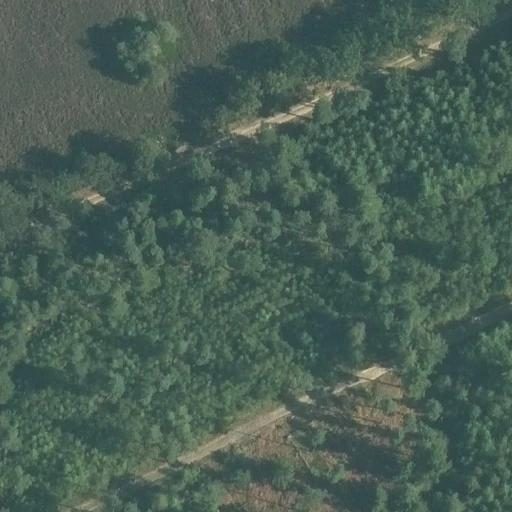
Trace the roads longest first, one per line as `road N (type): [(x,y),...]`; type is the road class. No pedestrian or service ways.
road 1 (track): [(0,242),(511,14)]
road 2 (track): [(75,511),(511,305)]
